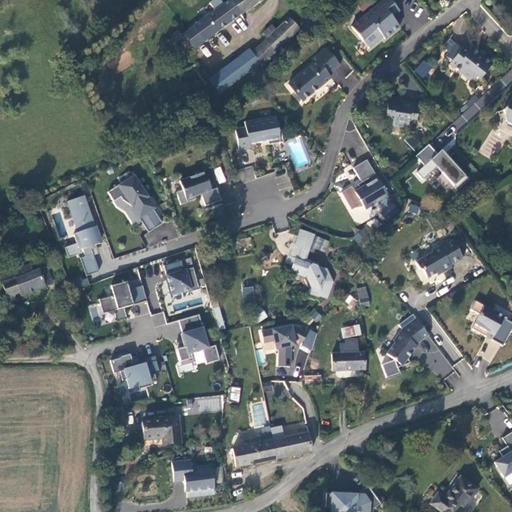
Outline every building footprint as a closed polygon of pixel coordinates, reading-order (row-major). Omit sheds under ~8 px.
[(203,19),(183,33),(185,36),(193,48),(194,48),(241,15),(230,0),(228,0),(219,7),(215,2),(208,7),(211,12),(203,19)] [(230,0),(241,15),(251,7),(259,0),(230,0)] [(399,27),(391,18),(398,11),(388,0),(382,0),(350,27),(368,49),(382,38),(384,40),(399,27)] [(274,52),(299,29),(289,19),(276,31),(268,39),(265,41),(274,52)] [(268,39),(276,31),(271,26),(263,34),(268,39)] [(176,41),(182,37),(177,30),(171,35),(175,40),(176,41)] [(170,44),(175,40),(171,35),(166,39),(170,44)] [(187,52),(193,48),(185,36),(178,41),(187,52)] [(273,53),(274,52),(265,41),(252,54),(263,66),(273,54),(273,53)] [(471,48),(470,50),(464,46),(462,49),(456,44),(446,57),(452,61),(450,64),(452,66),(462,74),(466,68),(478,77),(480,79),(492,65),(471,48)] [(219,94),(259,64),(248,50),(208,80),(219,94)] [(287,85),(302,102),(319,88),(318,86),(320,84),(322,85),(330,79),(328,76),(339,66),(326,50),(314,59),(316,61),(317,63),(307,72),(305,70),(287,85)] [(423,78),(432,67),(423,59),(414,71),(423,78)] [(316,61),(305,70),(307,72),(317,63),(316,61)] [(470,80),(478,77),(466,68),(462,74),(470,80)] [(483,92),(482,101),(491,103),(493,94),(483,92)] [(511,98),(505,110),(504,109),(503,111),(504,112),(506,122),(511,124),(511,98)] [(399,103),(399,101),(388,99),(386,115),(393,116),(392,125),(408,127),(409,118),(416,119),(418,108),(418,105),(399,103)] [(278,129),(275,117),(244,123),(245,128),(235,130),(235,133),(239,151),(249,149),(249,145),(268,141),(269,145),(283,142),(281,129),(278,129)] [(436,153),(427,144),(422,149),(414,156),(416,158),(423,165),(416,173),(418,175),(422,180),(435,168),(452,186),(464,175),(441,150),(436,153)] [(367,160),(353,168),(360,181),(361,182),(357,184),(360,189),(355,191),(351,186),(340,192),(351,210),(354,208),(363,206),(365,210),(388,196),(367,160)] [(252,166),(238,169),(241,182),(255,180),(252,166)] [(219,184),(226,181),(221,167),(213,169),(219,184)] [(216,188),(211,190),(203,170),(195,173),(196,175),(179,181),(182,191),(176,193),(180,205),(195,200),(194,197),(201,194),(205,206),(221,201),(216,188)] [(122,200),(131,206),(141,221),(148,232),(162,223),(153,209),(155,208),(134,175),(107,192),(113,201),(120,197),(122,200)] [(360,181),(351,186),(355,191),(360,189),(357,184),(361,182),(360,181)] [(93,247),(94,246),(94,245),(100,243),(83,195),(66,201),(77,232),(72,233),(76,243),(63,247),(67,257),(80,253),(79,250),(82,249),(84,256),(79,258),(85,276),(98,271),(90,249),(91,248),(92,248),(93,247)] [(134,226),(141,221),(131,206),(122,200),(120,197),(113,201),(116,206),(125,212),(134,226)] [(392,203),(380,213),(385,219),(397,208),(392,203)] [(407,212),(417,215),(419,206),(409,203),(407,212)] [(404,227),(409,235),(420,228),(415,220),(404,227)] [(306,230),(300,243),(307,246),(312,248),(318,235),(306,230)] [(462,258),(452,241),(439,248),(438,246),(432,249),(431,253),(415,262),(419,269),(422,270),(426,278),(441,270),(442,272),(451,267),(449,265),(462,258)] [(301,259),(318,267),(320,264),(307,259),(312,248),(307,246),(301,259)] [(332,283),(328,271),(318,267),(301,259),(295,256),(293,261),(296,263),(293,269),(308,276),(312,285),(309,292),(317,296),(317,295),(325,298),(332,283)] [(181,261),(164,266),(168,280),(166,281),(170,295),(184,291),(185,293),(199,289),(193,267),(183,270),(181,261)] [(21,296),(45,287),(45,286),(53,283),(47,267),(39,270),(32,272),(29,265),(11,272),(11,273),(13,279),(6,282),(3,283),(2,284),(9,303),(16,300),(14,294),(20,292),(21,296)] [(3,283),(6,282),(13,279),(11,273),(4,276),(1,277),(2,282),(3,283)] [(126,282),(111,286),(114,296),(99,300),(103,313),(114,310),(117,321),(127,318),(124,307),(147,300),(142,285),(128,289),(126,282)] [(243,300),(255,299),(254,286),(243,287),(243,300)] [(366,287),(356,289),(359,308),(369,306),(366,287)] [(353,306),(357,300),(348,295),(345,302),(353,306)] [(492,310),(475,301),(470,310),(479,314),(475,323),(471,329),(485,337),(488,333),(493,336),(490,340),(502,346),(511,327),(511,323),(506,320),(507,318),(492,310)] [(219,307),(213,308),(218,328),(225,327),(219,307)] [(257,322),(267,317),(262,307),(252,312),(257,322)] [(317,322),(322,315),(313,309),(308,317),(317,322)] [(151,316),(155,328),(167,324),(162,312),(151,316)] [(198,315),(178,320),(185,346),(177,349),(181,361),(193,357),(191,353),(202,350),(206,363),(219,360),(215,346),(208,348),(198,315)] [(291,325),(261,331),(264,343),(273,340),(276,348),(279,348),(277,366),(289,367),(290,346),(295,345),(293,338),(302,342),(307,334),(291,325)] [(360,335),(359,325),(341,329),(343,338),(360,335)] [(422,339),(411,325),(403,331),(401,333),(400,332),(394,340),(395,344),(386,355),(394,361),(398,369),(410,364),(408,359),(407,356),(410,352),(412,353),(417,346),(415,345),(422,339)] [(333,371),(365,370),(364,352),(358,353),(357,339),(345,339),(346,344),(340,345),(340,354),(332,354),(333,371)] [(120,358),(110,361),(114,374),(120,372),(122,380),(127,379),(129,388),(139,385),(140,389),(152,386),(151,382),(157,380),(155,373),(159,372),(155,356),(138,360),(139,362),(133,364),(130,354),(120,356),(120,358)] [(305,379),(305,383),(321,383),(321,375),(309,375),(309,373),(306,373),(306,365),(299,363),(298,378),(305,379)] [(229,400),(239,401),(240,387),(230,386),(229,400)] [(221,396),(195,396),(195,411),(221,411),(221,396)] [(123,402),(110,402),(109,434),(122,435),(123,402)] [(178,417),(142,420),(144,439),(163,438),(163,444),(180,442),(180,435),(178,417)] [(307,430),(283,435),(284,438),(308,433),(307,430)] [(511,431),(501,438),(506,446),(498,451),(502,457),(493,463),(503,478),(511,471),(511,431)] [(293,455),(311,451),(308,433),(284,438),(283,435),(277,436),(278,439),(273,440),(277,459),(293,455)] [(262,437),(263,442),(256,444),(255,439),(249,440),(250,445),(232,448),(236,467),(277,459),(273,440),(272,440),(271,435),(262,437)] [(145,446),(163,444),(163,438),(144,439),(145,446)] [(189,461),(172,463),(174,481),(183,480),(184,492),(187,492),(187,496),(214,493),(211,471),(209,471),(208,467),(190,469),(189,461)] [(440,511),(460,511),(477,490),(459,478),(444,499),(437,494),(430,504),(440,511)] [(369,511),(380,504),(367,486),(355,495),(355,498),(351,498),(351,495),(326,494),(325,508),(330,508),(330,511),(369,511)]
